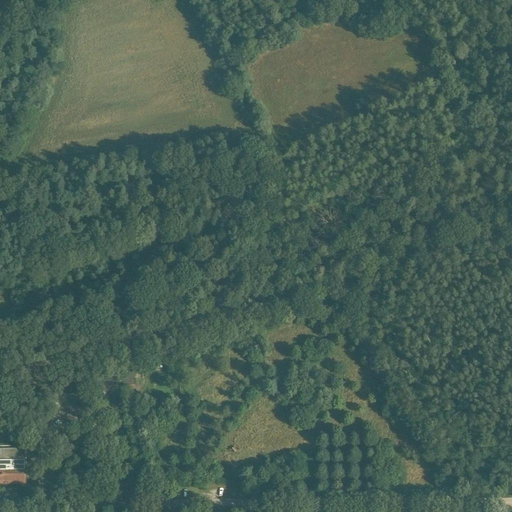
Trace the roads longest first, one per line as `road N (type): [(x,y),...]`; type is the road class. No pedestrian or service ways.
road 1 (unclassified): [(511,501),(0,504)]
road 2 (track): [(0,374),(295,294)]
road 3 (track): [(295,294),(270,145),(229,57)]
road 4 (track): [(511,234),(295,294)]
